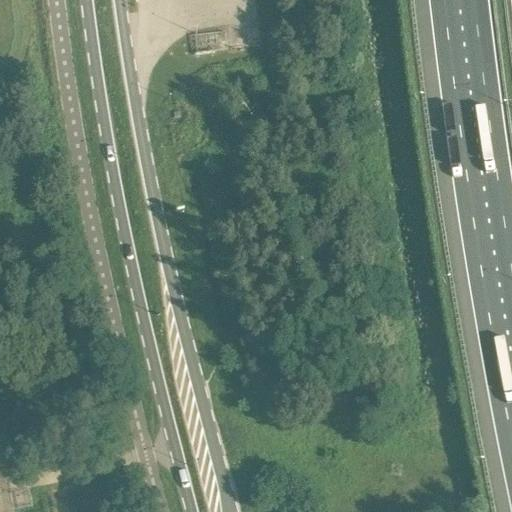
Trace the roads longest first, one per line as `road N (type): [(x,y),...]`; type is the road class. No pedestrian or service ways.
road 1 (secondary): [(227,511),(144,152),(119,0)]
road 2 (secondary): [(88,0),(127,245),(191,511)]
road 3 (motorway): [(458,0),(511,343)]
